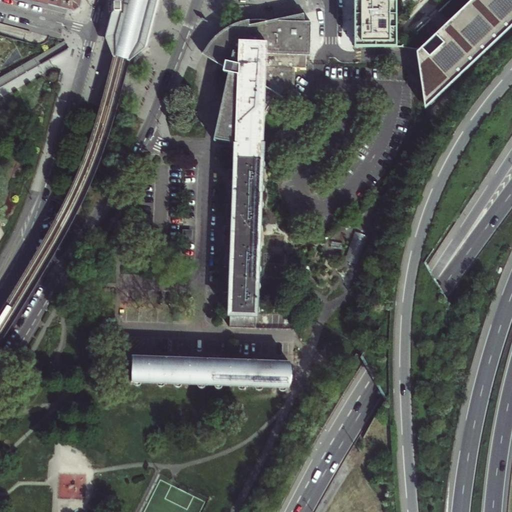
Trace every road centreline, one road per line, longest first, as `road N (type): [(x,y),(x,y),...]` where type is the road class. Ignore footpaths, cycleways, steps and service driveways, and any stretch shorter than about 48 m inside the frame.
road 1 (trunk): [(511,76),(438,185),(412,271),(404,358),(413,511)]
road 2 (motorway): [(511,156),(349,406),(295,511)]
road 3 (motorway): [(511,193),(378,385),(303,511)]
road 4 (primary): [(94,34),(45,203),(0,299)]
road 5 (primary): [(0,373),(139,142)]
road 6 (residential): [(139,142),(189,145),(205,156),(198,330)]
road 7 (trunk): [(511,293),(480,391),(460,511)]
road 8 (primary): [(139,142),(196,0)]
road 9 (trunk): [(493,511),(511,389)]
